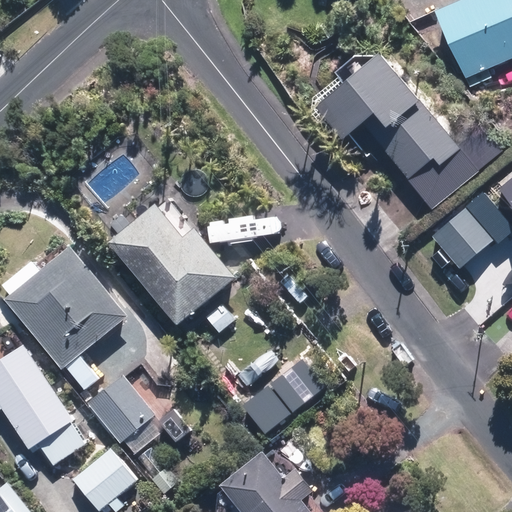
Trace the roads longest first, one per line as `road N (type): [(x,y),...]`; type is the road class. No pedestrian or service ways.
road 1 (residential): [(160,0),(511,454)]
road 2 (tertiary): [(0,113),(120,0)]
